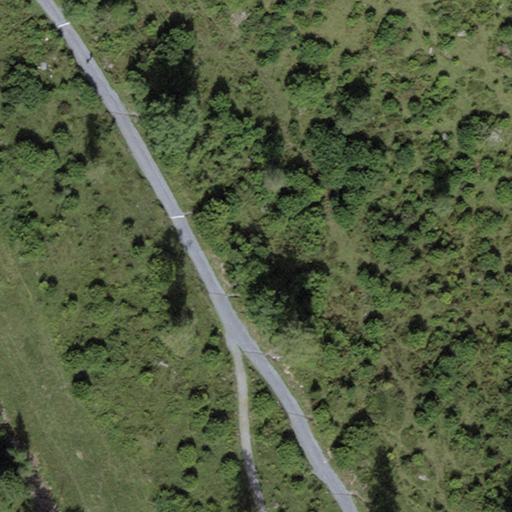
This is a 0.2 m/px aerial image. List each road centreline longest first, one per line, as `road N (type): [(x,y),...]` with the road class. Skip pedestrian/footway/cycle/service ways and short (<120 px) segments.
road 1 (track): [(344,511),(304,432),(227,321),(142,158),(39,0)]
road 2 (track): [(272,511),(227,321)]
